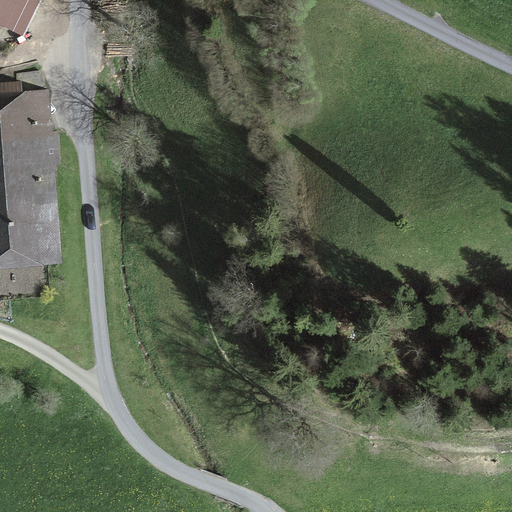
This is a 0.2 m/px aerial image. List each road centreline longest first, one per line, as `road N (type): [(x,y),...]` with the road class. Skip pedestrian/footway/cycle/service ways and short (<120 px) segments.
road 1 (track): [(269,511),(166,461),(119,415),(99,321),(78,55)]
road 2 (track): [(377,0),(511,65)]
road 3 (track): [(112,398),(0,330)]
